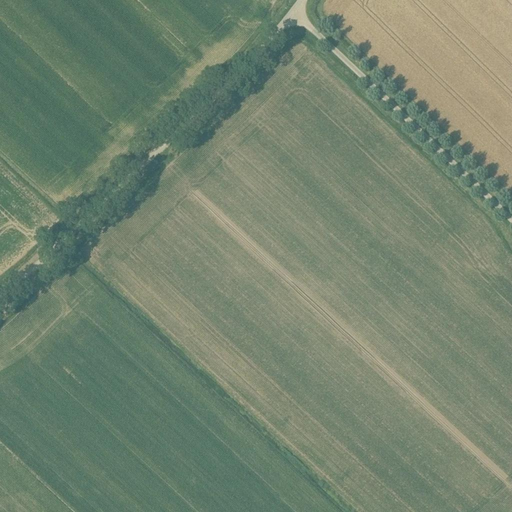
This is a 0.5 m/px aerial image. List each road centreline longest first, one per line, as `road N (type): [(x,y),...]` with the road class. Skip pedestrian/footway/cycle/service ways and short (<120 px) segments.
road 1 (unclassified): [(0,290),(295,13)]
road 2 (unclassified): [(511,221),(295,13)]
